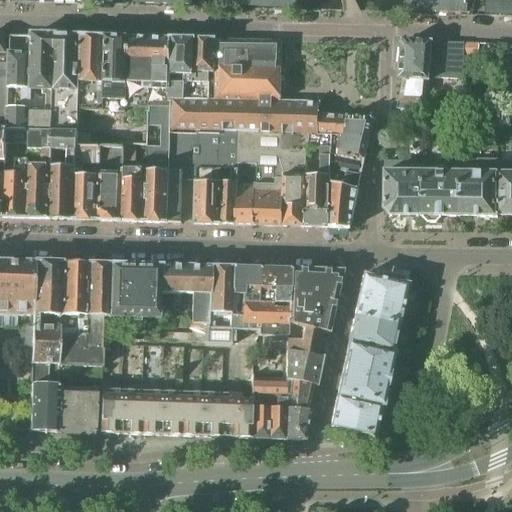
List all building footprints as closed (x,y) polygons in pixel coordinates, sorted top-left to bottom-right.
[(225,0),(225,7),(297,9),(297,0),(225,0)] [(402,0),(402,12),(474,14),(474,0),(402,0)] [(511,0),(493,0),(493,17),(511,17),(511,0)] [(9,38),(9,37),(5,37),(0,33),(0,54),(9,55),(9,53),(10,53),(11,38),(9,38)] [(51,92),(52,36),(44,36),(43,37),(32,36),(32,54),(30,91),(30,108),(30,132),(52,133),(52,92),(51,92)] [(53,36),(52,36),(51,92),(52,92),(52,133),(54,133),(79,133),(79,111),(80,37),(53,36)] [(105,38),(80,37),(79,111),(103,111),(105,38)] [(105,38),(103,111),(126,112),(126,107),(128,39),(105,38)] [(128,39),(126,107),(148,108),(149,93),(150,40),(128,39)] [(150,40),(149,93),(169,93),(169,85),(170,78),(171,40),(150,40)] [(184,78),(192,78),(199,79),(200,41),(171,40),(170,78),(184,78)] [(199,79),(192,78),(192,83),(213,83),(214,76),(221,76),(221,72),(222,41),(200,41),(199,79)] [(222,41),(221,72),(282,72),(282,43),(222,41)] [(432,57),(433,43),(407,42),(406,41),(400,46),(402,47),(399,81),(402,81),(425,80),(425,77),(430,77),(432,57)] [(433,43),(433,65),(437,65),(437,79),(465,80),(466,58),(464,58),(465,44),(433,43)] [(479,57),(479,44),(465,44),(464,58),(466,58),(466,57),(479,57)] [(511,45),(500,45),(499,57),(506,57),(506,67),(511,67),(511,45)] [(9,55),(8,91),(30,91),(32,54),(9,53),(9,55)] [(281,102),(282,72),(221,72),(221,76),(221,102),(281,102)] [(425,80),(402,81),(397,109),(419,110),(418,116),(425,116),(426,105),(430,83),(430,77),(425,77),(425,80)] [(213,102),(213,83),(192,83),(192,78),(184,78),(183,85),(183,101),(213,102)] [(183,101),(183,85),(169,85),(169,93),(169,100),(183,101)] [(169,93),(149,93),(148,108),(150,108),(168,108),(169,100),(169,93)] [(236,134),(307,137),(318,137),(319,116),(320,104),(281,102),(221,102),(213,102),(183,101),(169,100),(168,108),(168,132),(220,133),(236,134)] [(6,131),(30,132),(30,108),(8,108),(6,131)] [(148,149),(147,171),(145,223),(166,224),(167,172),(167,168),(168,132),(168,108),(150,108),(150,114),(149,114),(148,127),(163,128),(163,150),(148,149)] [(350,118),(319,116),(318,137),(330,137),(348,138),(350,118)] [(364,165),(373,124),(376,121),(374,119),(372,117),(370,119),(350,118),(348,138),(330,137),(329,161),(364,165)] [(405,131),(408,121),(395,117),(392,128),(405,131)] [(100,149),(101,124),(79,123),(78,148),(100,149)] [(423,143),(423,130),(411,130),(411,143),(423,143)] [(6,131),(8,143),(30,144),(30,150),(45,151),(54,151),(54,133),(52,133),(30,132),(6,131)] [(168,132),(167,168),(167,172),(181,173),(181,181),(196,183),(197,169),(219,170),(220,133),(168,132)] [(78,148),(79,133),(54,133),(54,151),(78,151),(78,148)] [(222,170),(219,226),(234,226),(251,227),(250,164),(236,163),(236,134),(220,133),(219,170),(222,170)] [(307,137),(236,134),(236,163),(250,164),(251,227),(256,227),(305,228),(306,177),(307,150),(307,137)] [(306,177),(305,228),(328,229),(329,171),(329,161),(330,137),(318,137),(307,137),(307,150),(306,177)] [(78,148),(78,151),(78,168),(77,176),(84,176),(84,165),(95,165),(101,165),(102,149),(78,148)] [(123,223),(124,178),(124,172),(125,150),(102,149),(101,165),(115,166),(115,177),(101,177),(99,222),(123,223)] [(53,220),(53,168),(54,151),(45,151),(45,167),(38,167),(29,167),(29,220),(53,220)] [(498,160),(496,220),(498,220),(498,218),(511,217),(511,152),(499,153),(499,160),(498,160)] [(440,172),(424,171),(423,171),(422,218),(424,218),(424,219),(428,224),(437,224),(441,220),(441,217),(456,218),(456,220),(459,220),(460,160),(460,159),(440,159),(440,172)] [(460,160),(459,220),(461,220),(461,219),(495,219),(495,220),(496,220),(498,160),(477,159),(477,161),(460,160)] [(7,160),(7,178),(6,219),(29,220),(29,167),(29,161),(7,160)] [(364,165),(329,161),(329,171),(361,178),(361,177),(364,165)] [(423,171),(424,171),(424,163),(386,163),(385,167),(384,173),(386,173),(386,176),(386,208),(385,209),(385,211),(391,217),(422,218),(423,171)] [(78,168),(53,168),(53,220),(76,221),(77,176),(78,168)] [(197,169),(196,183),(194,225),(219,226),(222,170),(219,170),(197,169)] [(124,172),(124,178),(123,223),(145,223),(147,171),(124,172)] [(329,171),(328,229),(350,230),(352,223),(361,178),(329,171)] [(167,172),(166,224),(178,224),(181,181),(181,173),(167,172)] [(77,176),(76,221),(99,222),(101,177),(95,177),(84,176),(77,176)] [(0,328),(16,329),(16,318),(33,319),(35,265),(7,264),(0,263),(0,328)] [(31,365),(30,388),(50,387),(49,369),(58,369),(59,341),(60,330),(40,330),(40,323),(60,323),(62,265),(35,265),(33,319),(33,327),(31,365)] [(87,370),(100,370),(101,352),(85,352),(87,266),(62,265),(60,323),(76,324),(75,342),(59,341),(58,369),(87,370)] [(110,266),(87,266),(85,352),(101,352),(108,352),(108,340),(109,327),(109,318),(110,266)] [(158,320),(159,294),(160,268),(110,266),(109,318),(158,320)] [(210,296),(211,269),(210,269),(160,268),(159,294),(190,296),(193,296),(210,296)] [(209,328),(208,343),(228,344),(228,342),(226,342),(227,332),(228,270),(211,269),(210,296),(210,297),(209,328)] [(258,309),(259,271),(228,270),(227,308),(258,309)] [(288,310),(289,272),(259,271),(258,309),(288,310)] [(309,313),(309,272),(289,272),(288,310),(287,326),(302,329),(310,330),(327,334),(331,315),(309,313)] [(331,315),(339,277),(340,273),(309,272),(309,313),(331,315)] [(405,286),(408,274),(375,272),(373,280),(364,278),(362,277),(361,279),(362,279),(353,318),(396,328),(405,286)] [(210,297),(193,296),(192,328),(209,328),(210,297)] [(287,326),(288,310),(258,309),(227,308),(227,332),(230,332),(257,332),(257,336),(257,337),(287,338),(287,326)] [(396,328),(353,318),(347,348),(392,358),(393,355),(391,355),(396,328)] [(31,365),(33,327),(25,327),(20,331),(19,365),(31,365)] [(121,327),(109,327),(108,340),(121,340),(121,327)] [(209,328),(192,328),(192,334),(157,334),(157,342),(208,343),(209,328)] [(287,341),(286,352),(321,360),(327,334),(310,330),(306,345),(287,341)] [(381,408),(392,358),(347,348),(336,399),(362,405),(379,409),(379,408),(381,408)] [(321,360),(286,352),(284,351),(283,379),(285,380),(315,386),(321,360)] [(100,382),(100,370),(87,370),(87,382),(94,382),(100,382)] [(285,401),(285,380),(283,379),(250,378),(249,401),(251,401),(250,440),(255,440),(256,400),(285,401)] [(174,388),(174,398),(147,397),(147,386),(133,386),(133,397),(126,396),(126,381),(121,380),(121,396),(99,395),(98,435),(250,440),(251,401),(249,401),(239,401),(239,395),(227,394),(227,389),(214,389),(214,400),(186,399),(186,388),(180,388),(174,388)] [(310,412),(315,386),(285,380),(285,401),(284,410),(310,412)] [(58,387),(56,434),(98,435),(99,395),(100,382),(94,382),(93,392),(69,392),(69,381),(58,381),(58,387)] [(56,434),(58,387),(50,387),(30,388),(29,417),(29,433),(56,434)] [(362,405),(336,399),(330,429),(372,437),(373,438),(373,436),(379,409),(362,405)] [(283,441),(284,410),(285,401),(256,400),(255,440),(283,441)] [(303,442),(310,413),(310,412),(284,410),(283,441),(303,442)] [(15,416),(14,432),(29,433),(29,417),(15,416)]
